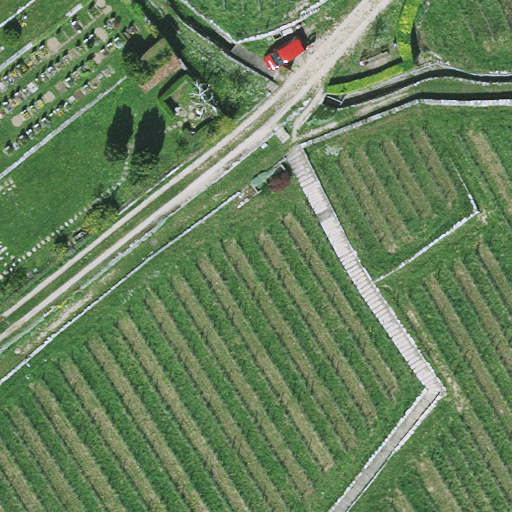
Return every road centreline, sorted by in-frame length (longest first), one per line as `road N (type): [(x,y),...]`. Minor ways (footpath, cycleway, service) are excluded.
road 1 (track): [(0,325),(266,117)]
road 2 (track): [(266,117),(376,0)]
